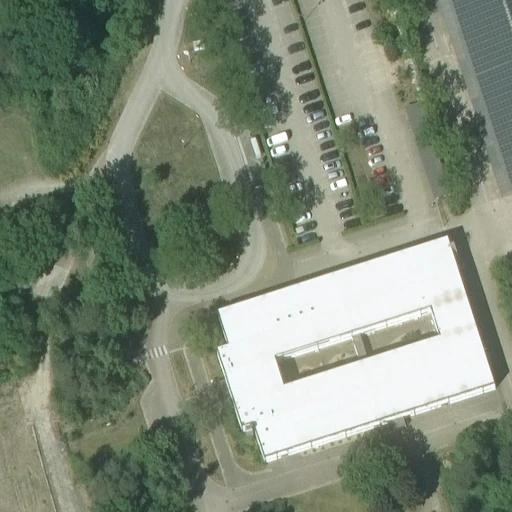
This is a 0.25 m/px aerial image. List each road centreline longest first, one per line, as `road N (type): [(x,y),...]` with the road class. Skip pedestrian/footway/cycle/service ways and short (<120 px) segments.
road 1 (unclassified): [(232,171),(252,239),(247,269),(178,293),(143,267),(117,168),(160,64)]
road 2 (track): [(117,168),(91,188),(54,282),(0,296)]
road 3 (unclassified): [(160,64),(210,110),(232,171)]
